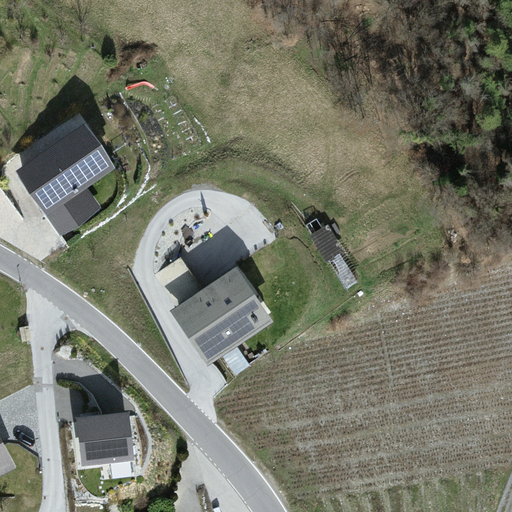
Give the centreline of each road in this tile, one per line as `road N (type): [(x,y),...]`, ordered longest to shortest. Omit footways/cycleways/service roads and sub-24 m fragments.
road 1 (unclassified): [(270,511),(131,356),(83,312),(0,260)]
road 2 (track): [(190,199),(226,172),(313,181)]
